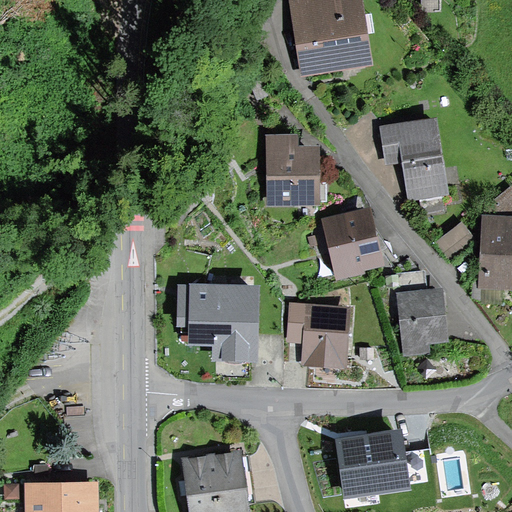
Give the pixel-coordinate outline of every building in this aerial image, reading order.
[(370,69),(360,0),(295,0),(289,1),(299,79),(370,69)] [(426,215),(448,212),(446,200),(452,199),(440,123),(385,131),(390,168),(406,166),(412,205),(424,203),(426,215)] [(328,199),(326,136),(304,137),(304,128),(269,129),(271,201),(328,199)] [(198,196),(182,176),(168,186),(185,206),(198,196)] [(483,290),(511,291),(511,189),(488,208),(488,217),(486,217),(483,290)] [(390,259),(376,200),(323,213),(339,276),(368,269),(367,265),(390,259)] [(482,244),(466,223),(439,243),(455,264),(482,244)] [(391,302),(399,301),(405,353),(434,350),(433,339),(454,337),(448,282),(430,284),(428,266),(387,271),(391,302)] [(264,358),(265,278),(217,277),(217,281),(192,281),(191,342),(215,342),(215,357),(264,358)] [(352,365),(355,302),(308,299),(304,362),(352,365)] [(343,437),(348,490),(438,481),(434,445),(400,449),(398,432),(343,437)] [(256,511),(247,444),(184,452),(192,511),(256,511)] [(103,511),(102,476),(27,478),(27,511),(103,511)]
